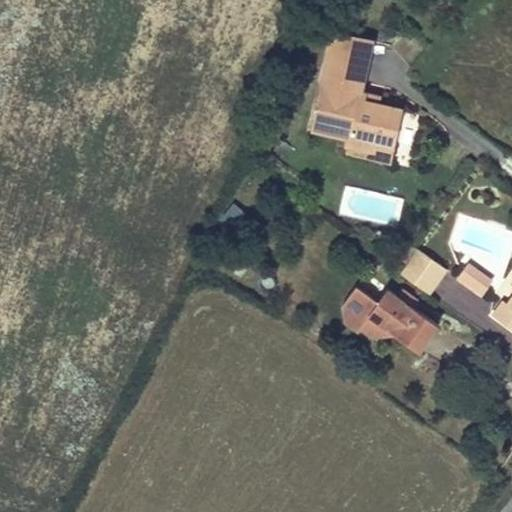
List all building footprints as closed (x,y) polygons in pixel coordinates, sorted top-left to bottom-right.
[(376,104),(365,101),(367,95),(367,94),(321,84),(311,130),(349,138),(348,146),(370,150),(372,143),(395,148),(403,110),(376,104)] [(377,97),(367,95),(365,101),(376,104),(377,97)] [(395,148),(372,143),(370,150),(348,146),(346,153),(392,162),(395,148)] [(237,230),(249,214),(233,202),(221,218),(237,230)] [(418,248),(410,243),(403,254),(410,259),(418,248)] [(418,248),(410,259),(400,273),(429,293),(447,268),(418,248)] [(249,262),(235,251),(226,264),(240,274),(249,262)] [(475,270),(467,264),(458,276),(466,282),(475,270)] [(491,282),(475,270),(466,282),(482,294),(491,282)] [(376,295),(384,285),(368,273),(360,284),(376,295)] [(511,281),(511,283),(511,296),(507,303),(503,300),(492,315),(511,329),(511,281)] [(358,331),(360,328),(370,315),(395,333),(419,349),(437,323),(411,305),(398,296),(387,288),(378,300),(356,285),(342,304),(345,322),(358,331)] [(416,299),(403,290),(398,296),(411,305),(416,299)] [(395,333),(370,315),(360,328),(372,337),(395,333)]
